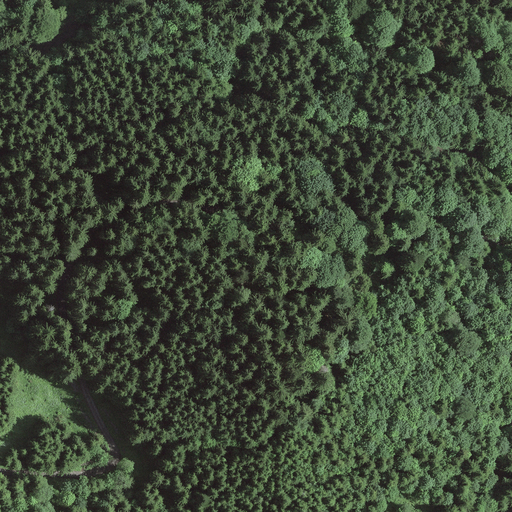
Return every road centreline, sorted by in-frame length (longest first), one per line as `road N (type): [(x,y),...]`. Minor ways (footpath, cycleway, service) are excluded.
road 1 (track): [(0,470),(114,457),(54,308),(77,232),(119,210),(175,204),(283,225),(427,214),(511,252)]
road 2 (track): [(74,25),(140,39),(276,105),(387,127),(478,160),(511,191)]
